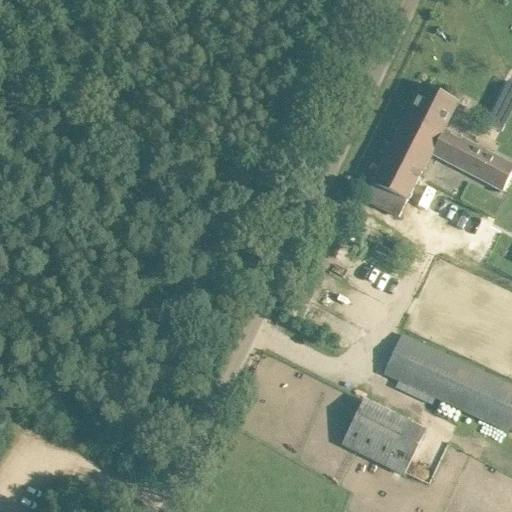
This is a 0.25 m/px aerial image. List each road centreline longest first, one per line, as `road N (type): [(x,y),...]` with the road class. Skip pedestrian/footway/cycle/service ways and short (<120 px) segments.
road 1 (unclassified): [(170,511),(408,0)]
road 2 (track): [(168,511),(34,458),(9,511)]
